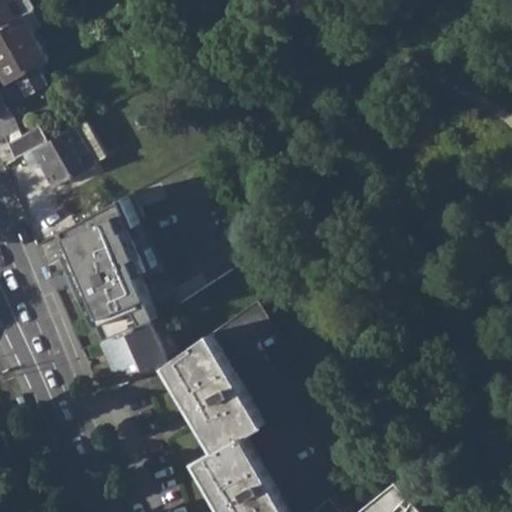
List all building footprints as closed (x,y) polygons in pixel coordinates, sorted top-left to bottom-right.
[(0,0),(0,25),(26,11),(20,0),(0,0)] [(20,0),(26,11),(35,6),(31,0),(20,0)] [(8,76),(11,81),(40,66),(52,57),(35,26),(44,22),(35,6),(26,11),(0,25),(0,60),(3,65),(0,66),(0,69),(4,77),(8,76)] [(11,81),(2,85),(11,104),(50,85),(40,66),(11,81)] [(11,104),(2,85),(0,86),(0,117),(14,110),(11,104)] [(108,153),(89,116),(79,121),(100,159),(108,153)] [(44,158),(57,183),(100,159),(79,121),(49,138),(27,149),(35,164),(44,158)] [(27,149),(49,138),(41,124),(10,140),(18,155),(27,149)] [(184,299),(136,189),(61,230),(76,264),(84,261),(90,274),(82,277),(108,338),(154,318),(184,299)] [(84,261),(76,264),(82,277),(90,274),(84,261)] [(229,511),(297,511),(339,478),(300,411),(321,400),(262,296),(170,359),(195,404),(220,448),(200,459),(229,511)] [(108,338),(125,379),(149,370),(170,359),(154,318),(108,338)] [(414,498),(398,478),(355,511),(351,507),(345,511),(425,511),(418,502),(413,509),(409,502),(414,498)]
